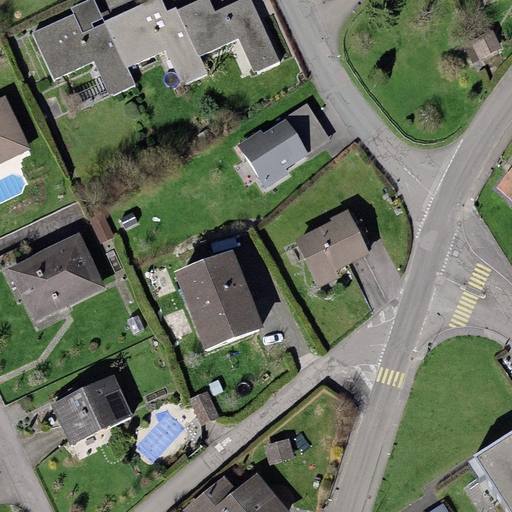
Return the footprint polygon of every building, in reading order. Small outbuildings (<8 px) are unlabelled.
[(73,14),(33,32),(54,78),(94,60),(110,95),(135,84),(128,69),(165,52),(181,87),(209,74),(200,56),(237,39),(253,72),(279,60),(251,0),(237,0),(215,11),(209,0),(198,0),(176,10),(175,8),(166,12),(160,0),(150,0),(104,21),(94,0),(86,0),(70,8),(73,14)] [(0,162),(31,148),(5,94),(0,96),(0,162)] [(260,129),(236,146),(264,189),(288,173),(285,169),(329,140),(306,105),(263,133),(260,129)] [(511,166),(494,187),(511,202),(511,166)] [(330,221),(294,239),(317,287),(338,277),(335,271),(371,254),(348,208),(329,218),(330,221)] [(78,233),(7,268),(35,323),(105,288),(78,233)] [(232,248),(174,271),(205,349),(263,326),(232,248)] [(114,374),(50,404),(70,445),(133,415),(114,374)] [(207,391),(189,400),(201,426),(219,417),(207,391)] [(511,511),(511,429),(472,455),(508,511),(511,511)] [(289,438),(263,446),(269,465),(294,458),(289,438)] [(224,476),(183,510),(184,511),(287,511),(256,475),(236,491),(224,476)]
